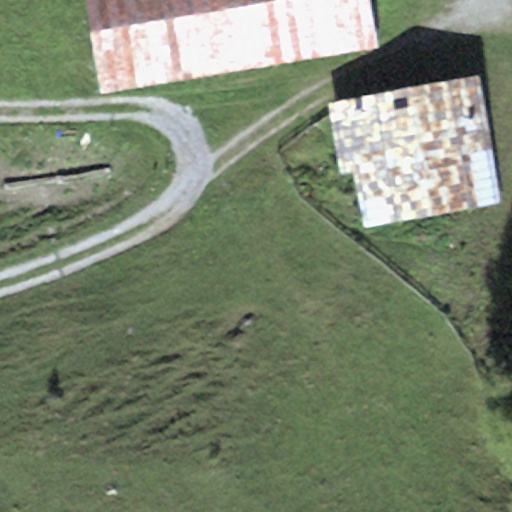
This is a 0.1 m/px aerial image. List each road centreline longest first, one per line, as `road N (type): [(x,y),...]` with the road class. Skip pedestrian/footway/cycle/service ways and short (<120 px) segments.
road 1 (track): [(199,173),(325,90),(494,12)]
road 2 (track): [(0,113),(158,112),(186,131),(199,173)]
road 3 (track): [(0,281),(145,223),(199,173)]
